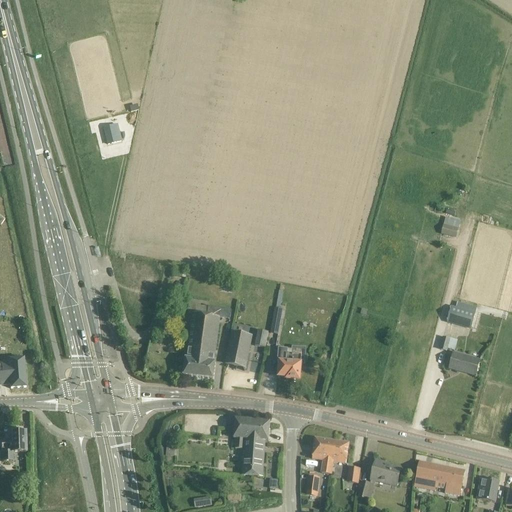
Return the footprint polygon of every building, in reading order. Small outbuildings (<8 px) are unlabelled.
[(117,125),(103,128),(107,145),(122,142),(117,125)] [(446,218),(442,235),(456,238),(461,221),(446,218)] [(180,277),(186,279),(188,271),(177,268),(174,277),(180,279),(180,277)] [(284,298),(285,292),(313,296),(314,290),(280,285),(279,298),(284,298)] [(331,298),(336,299),(335,308),(346,310),(347,296),(331,294),(331,298)] [(471,331),(478,308),(458,303),(456,308),(452,307),(447,324),(471,331)] [(280,309),(276,309),(275,308),(270,333),(278,335),(283,310),(280,309)] [(184,376),(197,378),(214,380),(216,363),(215,363),(221,318),(194,315),(188,359),(186,359),(184,376)] [(255,346),(266,348),(269,333),(258,331),(255,346)] [(225,365),(247,369),(253,337),(232,332),(225,365)] [(451,340),(443,337),(439,350),(447,352),(451,340)] [(302,355),(287,354),(287,350),(279,349),(278,364),(280,364),(279,378),(287,378),(287,380),(300,381),(302,364),(301,364),(302,355)] [(454,353),(450,369),(476,376),(480,361),(454,353)] [(26,388),(24,359),(9,360),(9,362),(0,362),(0,385),(11,385),(11,389),(26,388)] [(252,440),(253,421),(236,419),(235,439),(236,439),(235,449),(245,450),(243,476),(253,477),(255,453),(253,452),(254,440),(252,440)] [(255,453),(253,477),(263,478),(266,441),(269,441),(270,422),(253,421),(252,440),(254,440),(253,452),(255,453)] [(13,461),(13,453),(26,453),(25,432),(12,433),(12,444),(1,445),(2,462),(13,461)] [(327,474),(331,442),(316,440),(314,459),(324,461),(322,474),(327,474)] [(166,456),(174,457),(176,442),(167,441),(166,456)] [(331,442),(327,474),(331,475),(333,461),(346,463),(349,445),(331,442)] [(376,461),(371,480),(397,487),(401,470),(385,466),(386,463),(376,461)] [(445,496),(459,499),(465,472),(420,463),(416,483),(446,489),(445,496)] [(349,469),(347,484),(359,485),(361,470),(349,469)] [(309,477),(307,496),(318,497),(321,478),(309,477)] [(481,479),(477,499),(496,503),(500,483),(481,479)] [(366,500),(370,484),(363,482),(358,498),(366,500)] [(229,493),(228,500),(241,502),(241,495),(229,493)]
